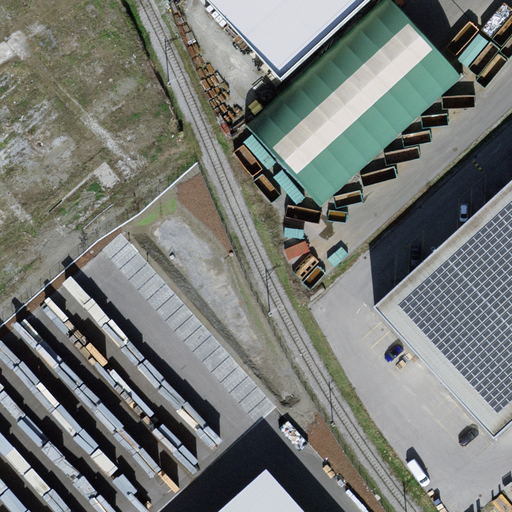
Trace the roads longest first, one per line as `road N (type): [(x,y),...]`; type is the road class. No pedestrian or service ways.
road 1 (unclassified): [(365,511),(129,251),(105,242),(80,249),(0,321)]
road 2 (unknown): [(280,417),(192,511)]
